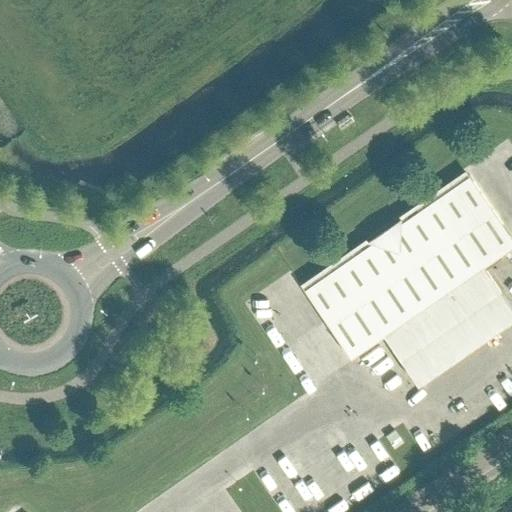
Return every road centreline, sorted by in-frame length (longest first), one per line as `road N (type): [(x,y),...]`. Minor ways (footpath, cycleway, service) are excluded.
road 1 (primary): [(79,299),(222,186),(502,0)]
road 2 (primary): [(459,0),(213,177),(56,267)]
road 3 (unclassified): [(407,511),(511,439)]
road 4 (primary): [(0,354),(27,364),(61,352),(76,334),(79,299)]
